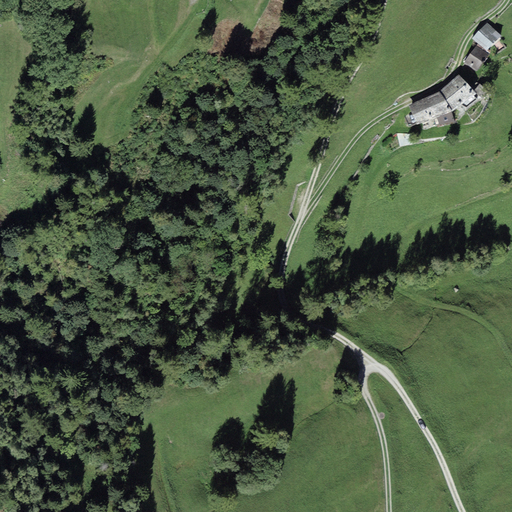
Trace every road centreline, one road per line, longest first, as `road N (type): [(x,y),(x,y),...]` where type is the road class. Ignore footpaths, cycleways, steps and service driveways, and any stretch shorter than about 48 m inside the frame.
road 1 (track): [(388,0),(297,199),(292,288),(313,325),(368,360),(420,420),(459,511)]
road 2 (track): [(295,229),(365,130),(436,86),(469,32),(507,0)]
road 3 (track): [(388,511),(384,441),(359,376),(368,360)]
